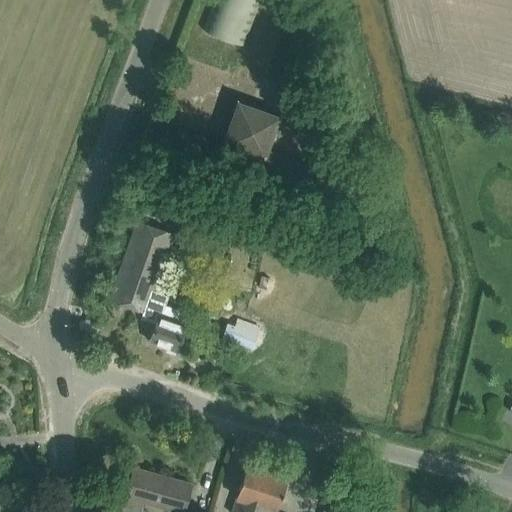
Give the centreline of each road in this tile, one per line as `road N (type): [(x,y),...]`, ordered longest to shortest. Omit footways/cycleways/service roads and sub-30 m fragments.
road 1 (unclassified): [(511,495),(159,394),(55,355)]
road 2 (unclassified): [(55,355),(76,226),(161,0)]
road 3 (unclassified): [(66,511),(55,355)]
